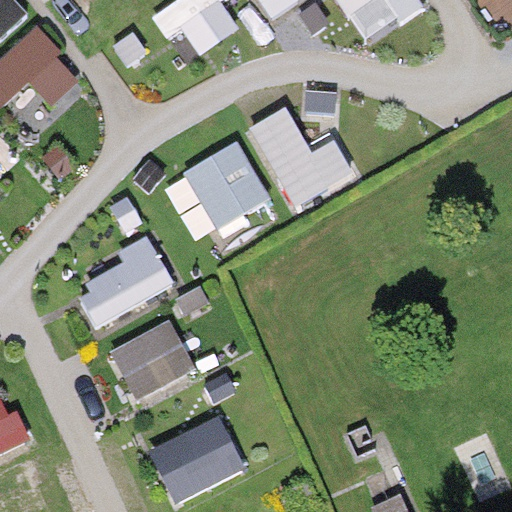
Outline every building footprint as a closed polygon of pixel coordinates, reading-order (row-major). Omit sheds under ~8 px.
[(0,0),(0,47),(35,13),(21,0),(0,0)] [(185,0),(171,9),(202,59),(253,27),(235,0),(185,0)] [(266,0),(282,20),(307,0),(266,0)] [(343,0),(376,43),(430,1),(429,0),(343,0)] [(38,81),(61,105),(91,77),(43,27),(0,67),(0,99),(9,109),(38,81)] [(302,210),(366,176),(347,140),(321,153),(297,107),(258,127),(302,210)] [(191,172),(226,230),(280,197),(245,140),(191,172)] [(110,326),(183,282),(157,239),(84,283),(110,326)] [(118,348),(145,400),(205,369),(178,317),(118,348)] [(0,456),(36,440),(8,380),(0,383),(0,456)] [(181,503),(254,470),(228,414),(155,447),(181,503)] [(0,511),(59,511),(43,479),(0,499),(0,511)] [(419,511),(409,491),(375,508),(376,511),(419,511)]
